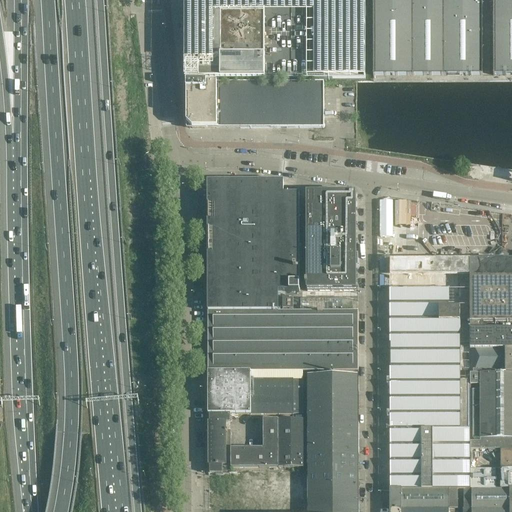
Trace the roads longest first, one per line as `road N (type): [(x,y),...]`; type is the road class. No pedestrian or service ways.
road 1 (motorway): [(139,511),(99,0)]
road 2 (motorway): [(112,511),(75,0)]
road 3 (motorway): [(48,0),(71,378),(60,511)]
road 4 (unclassified): [(186,511),(185,240),(176,160)]
road 5 (motorway): [(20,172),(27,511)]
road 6 (unclassified): [(372,511),(370,179)]
road 7 (unclassified): [(370,179),(176,160)]
road 8 (motorway): [(19,0),(20,172)]
road 9 (unclassified): [(176,160),(156,0)]
road 10 (unclassified): [(511,200),(370,179)]
road 11 (motorway): [(0,43),(9,141),(20,172)]
